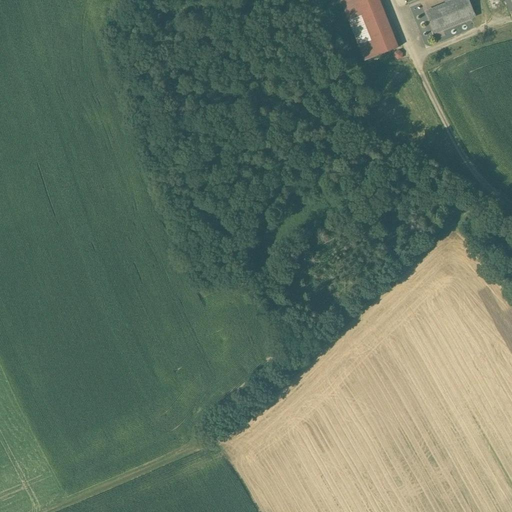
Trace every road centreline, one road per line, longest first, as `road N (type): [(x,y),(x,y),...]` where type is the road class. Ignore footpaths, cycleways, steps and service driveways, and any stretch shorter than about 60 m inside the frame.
road 1 (track): [(56,511),(215,439)]
road 2 (track): [(418,67),(471,170),(511,204)]
